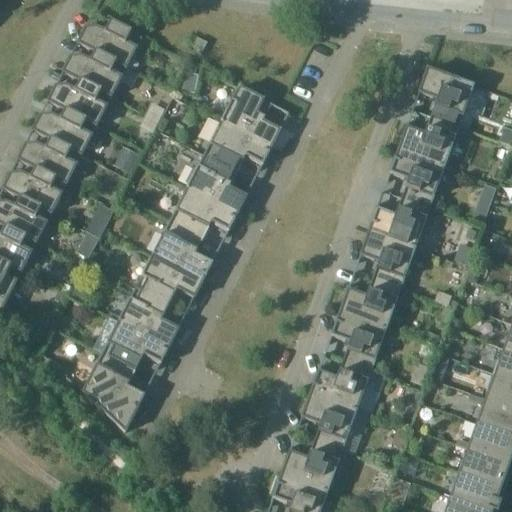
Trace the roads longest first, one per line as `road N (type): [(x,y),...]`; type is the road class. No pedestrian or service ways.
road 1 (residential): [(430,13),(256,511)]
road 2 (residential): [(372,5),(150,435)]
road 3 (residential): [(82,0),(0,161)]
